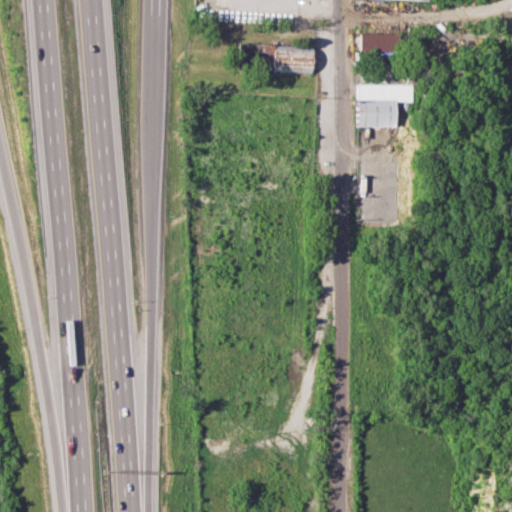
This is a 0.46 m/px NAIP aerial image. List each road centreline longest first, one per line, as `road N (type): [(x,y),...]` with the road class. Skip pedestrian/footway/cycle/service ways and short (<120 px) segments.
road 1 (motorway): [(129,511),(88,0)]
road 2 (motorway): [(38,0),(70,353),(75,511)]
road 3 (residential): [(337,0),(337,511)]
road 4 (motorway): [(131,511),(151,372),(155,12)]
road 5 (motorway): [(0,151),(71,511)]
road 6 (residential): [(338,13),(445,15),(511,0)]
